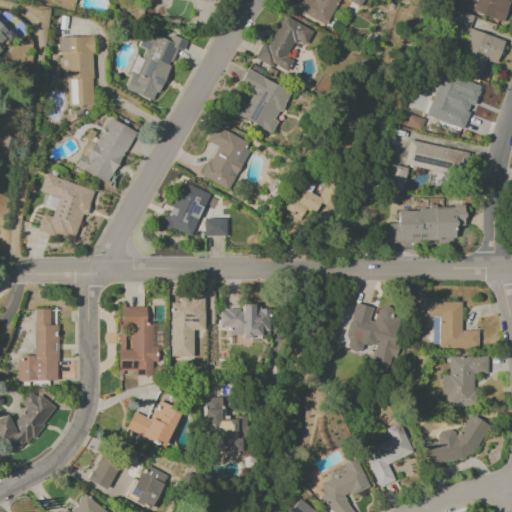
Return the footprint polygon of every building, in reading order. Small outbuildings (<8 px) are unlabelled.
[(295,0),(291,10),(326,25),(336,0),(343,0),(359,7),(362,0),(313,0),(312,0),(295,0)] [(475,0),(472,11),(498,20),(505,0),(475,0)] [(462,41),(470,15),(455,10),(447,37),(462,41)] [(253,59),(286,73),(292,60),(285,57),(292,41),(305,46),(312,29),(281,16),(269,45),(261,42),(253,59)] [(489,78),(502,41),(468,28),(455,66),(489,78)] [(124,90),(153,102),(175,48),(181,51),(185,41),(170,35),(167,42),(142,32),(137,46),(143,49),(140,59),(134,56),(127,75),(129,76),(124,90)] [(59,37),(60,81),(66,81),(66,106),(92,105),(90,36),(59,37)] [(271,132),(289,90),(244,71),(238,85),(252,91),(246,104),(232,98),(226,112),(271,132)] [(425,116),(462,129),(468,112),(451,105),(460,81),(440,74),(425,116)] [(108,184),(132,130),(106,118),(95,144),(87,140),(74,168),(108,184)] [(199,176),(228,190),(250,144),(213,125),(205,141),(214,146),(199,176)] [(403,164),(456,174),(461,151),(408,140),(403,164)] [(406,168),(390,165),(385,190),(401,193),(406,168)] [(91,190),(44,175),(38,192),(48,195),(44,207),(52,210),(50,217),(42,214),(36,229),(74,242),(91,190)] [(321,198),(309,193),(313,185),(306,182),(302,190),(295,186),(283,211),(302,219),(304,213),(312,217),(321,198)] [(208,194),(181,183),(166,218),(163,216),(159,225),(190,238),(208,194)] [(386,240),(452,240),(452,244),(458,244),(458,226),(463,226),(463,206),(427,206),(427,210),(396,210),(396,224),(386,224),(386,240)] [(203,236),(225,236),(224,218),(203,219),(203,236)] [(169,357),(192,357),(191,330),(202,330),(202,298),(177,298),(178,303),(169,303),(169,357)] [(431,347),(477,347),(477,331),(459,330),(460,302),(427,302),(427,317),(431,317),(431,347)] [(389,373),(404,314),(374,306),(374,308),(354,303),(343,348),(358,352),(360,344),(374,347),(369,368),(389,373)] [(268,310),(253,310),(253,304),(240,304),(240,310),(219,310),(219,326),(227,326),(227,337),(260,337),(260,331),(268,331),(268,310)] [(145,307),(119,306),(118,373),(135,373),(135,376),(151,376),(151,362),(156,362),(156,347),(151,347),(151,323),(145,323),(145,307)] [(55,381),(55,343),(57,343),(57,325),(48,325),(48,309),(33,309),(33,356),(16,356),(16,381),(55,381)] [(440,374),(441,397),(445,397),(445,406),(473,406),(472,374),(485,373),(485,356),(447,357),(448,374),(440,374)] [(0,417),(0,445),(1,446),(4,453),(31,440),(53,408),(27,391),(19,404),(24,407),(11,426),(5,415),(0,417)] [(203,436),(217,436),(217,452),(243,452),(243,419),(221,419),(221,416),(224,416),(224,397),(203,397),(203,436)] [(132,412),(124,429),(162,447),(178,411),(157,401),(149,419),(132,412)] [(426,463),(469,458),(488,425),(468,414),(457,434),(448,429),(438,431),(436,435),(437,444),(424,446),(426,463)] [(411,454),(399,423),(383,429),(385,434),(361,442),(365,451),(363,451),(376,487),(393,481),(386,463),(411,454)] [(116,467),(97,457),(85,480),(104,490),(116,467)] [(368,486),(355,458),(324,473),(327,480),(318,484),(323,494),(322,495),(329,511),(350,511),(343,498),(368,486)] [(152,511),(155,511),(172,480),(142,465),(125,498),(152,511)] [(104,511),(82,494),(68,511),(65,509),(62,511),(104,511)] [(289,511),(314,511),(298,499),(288,511),(289,511)]
